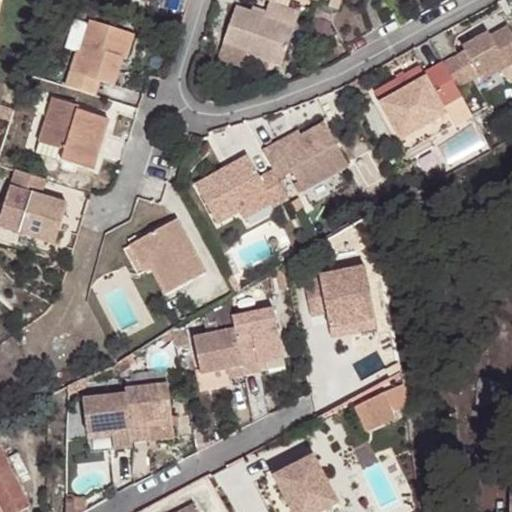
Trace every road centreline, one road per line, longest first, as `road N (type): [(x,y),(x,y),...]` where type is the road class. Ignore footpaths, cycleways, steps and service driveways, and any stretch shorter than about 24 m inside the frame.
road 1 (residential): [(472,0),(308,84),(209,117),(182,104),(176,81),(206,0)]
road 2 (unknown): [(176,81),(116,211),(91,224)]
